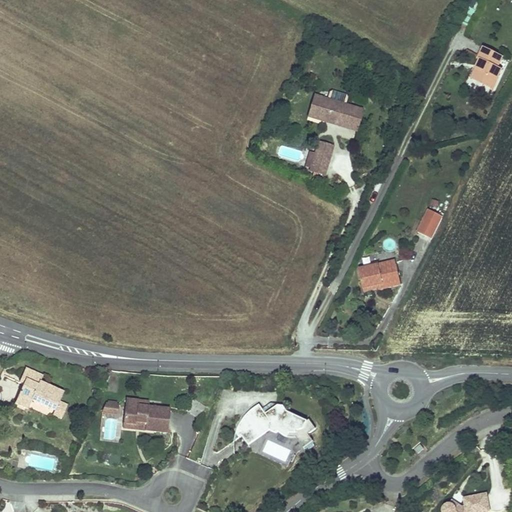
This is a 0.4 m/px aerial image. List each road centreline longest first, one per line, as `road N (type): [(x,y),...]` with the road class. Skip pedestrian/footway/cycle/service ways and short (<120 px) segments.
road 1 (track): [(299,360),(425,103)]
road 2 (residential): [(511,413),(472,426),(399,483),(378,477),(364,458)]
road 3 (residential): [(0,485),(167,496)]
road 4 (tertiary): [(161,360),(324,362)]
road 5 (tertiary): [(2,338),(77,357),(161,360)]
road 6 (tertiary): [(161,360),(8,324)]
